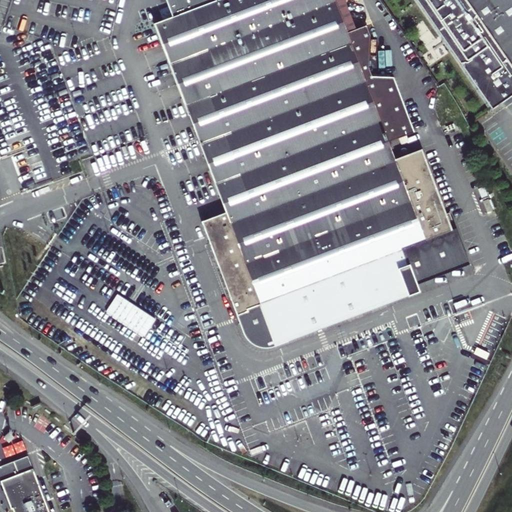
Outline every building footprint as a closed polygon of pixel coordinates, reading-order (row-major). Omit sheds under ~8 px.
[(225,210),(200,220),(244,333),(250,341),(258,345),(268,345),(318,326),(419,289),(416,282),(460,265),(469,262),(452,225),(450,226),(422,149),(395,159),(388,140),(414,131),(393,77),(373,77),(369,68),(370,36),(367,26),(348,32),(335,0),(165,0),(172,16),(153,23),(225,210)] [(511,0),(411,0),(489,112),(511,95),(511,0)] [(489,353),(476,347),(473,353),(486,359),(489,353)] [(48,511),(48,510),(37,482),(32,470),(28,457),(7,465),(0,467),(0,482),(1,483),(4,491),(11,509),(11,510),(13,509),(13,511),(48,511)] [(39,481),(37,482),(48,510),(50,509),(39,481)] [(4,491),(2,492),(9,510),(11,509),(4,491)]
